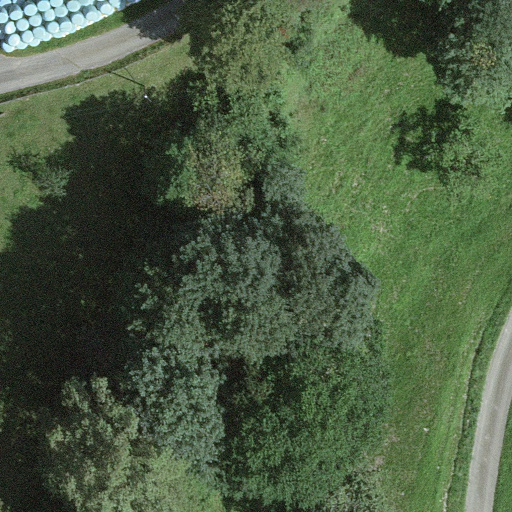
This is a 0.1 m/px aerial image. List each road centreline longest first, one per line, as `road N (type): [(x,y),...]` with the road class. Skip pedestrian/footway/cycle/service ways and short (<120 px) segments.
road 1 (track): [(0,83),(76,62),(207,0)]
road 2 (track): [(478,511),(489,428),(511,348)]
